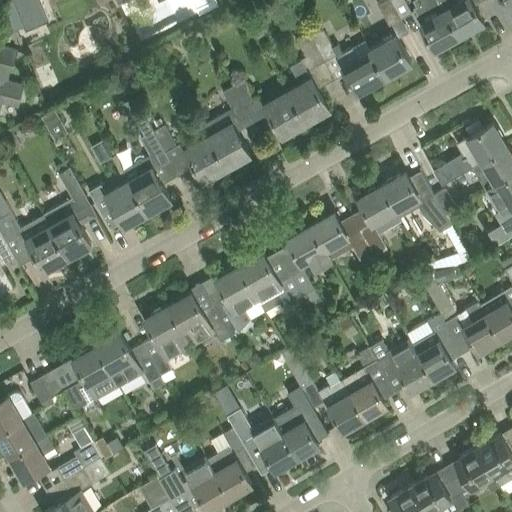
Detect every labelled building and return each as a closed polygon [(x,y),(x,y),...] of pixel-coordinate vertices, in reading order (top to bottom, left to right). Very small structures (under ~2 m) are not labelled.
[(14,0),(26,28),(50,19),(42,0),(14,0)] [(381,0),(378,2),(390,23),(402,16),(392,0),(381,0)] [(392,0),(402,16),(413,10),(406,0),(392,0)] [(420,6),(415,8),(418,12),(417,13),(420,19),(436,47),(437,47),(436,46),(460,33),(460,34),(441,0),(419,0),(419,1),(418,2),(420,6)] [(441,0),(460,34),(461,33),(460,33),(484,20),(485,20),(475,3),(473,0),(441,0)] [(316,13),(303,20),(309,30),(325,59),(337,52),(343,62),(342,62),(347,70),(358,91),(386,75),(371,46),(358,54),(353,45),(343,50),(338,42),(333,44),(322,23),(316,13)] [(301,81),(289,88),(306,119),(307,119),(318,113),(328,107),(329,108),(330,107),(318,86),(308,68),(325,59),(309,30),(302,34),(297,37),(307,53),(290,62),(301,81)] [(395,33),(371,46),(386,75),(412,60),(398,36),(396,32),(395,33)] [(163,43),(162,47),(164,51),(169,52),(173,50),(174,46),(172,42),(167,41),(163,43)] [(14,68),(19,49),(0,43),(0,105),(1,101),(19,106),(25,82),(8,78),(11,67),(14,68)] [(245,77),(234,83),(245,104),(246,104),(256,98),(245,77)] [(232,106),(203,122),(209,133),(227,164),(228,164),(239,157),(242,155),(249,152),(251,152),(238,129),(233,121),(240,118),(235,110),(245,104),(234,83),(223,89),(232,106)] [(94,87),(84,93),(90,102),(99,97),(94,87)] [(266,101),(271,110),(284,133),(285,132),(284,132),(291,128),(294,126),(306,120),(306,119),(289,88),(266,101)] [(59,114),(46,121),(55,138),(68,131),(59,114)] [(135,161),(124,168),(130,178),(148,209),(159,202),(170,197),(171,197),(163,182),(154,167),(170,158),(171,157),(166,149),(154,128),(148,117),(138,122),(145,133),(141,135),(150,153),(146,155),(144,154),(142,153),(139,153),(137,155),(136,157),(135,159),(135,161)] [(468,136),(459,142),(464,151),(472,164),(482,158),(507,143),(493,121),(470,134),(470,133),(468,134),(469,135),(468,136)] [(154,128),(166,149),(177,143),(165,122),(154,128)] [(14,133),(5,138),(13,151),(22,146),(14,133)] [(209,133),(186,146),(196,163),(204,178),(205,177),(215,171),(226,164),(227,164),(209,133)] [(472,164),(485,188),(486,187),(489,186),(488,185),(511,171),(511,151),(507,143),(482,158),(472,164)] [(73,195),(44,211),(68,254),(69,254),(80,247),(90,242),(91,242),(92,242),(81,222),(87,219),(76,199),(86,194),(70,165),(69,165),(65,159),(56,164),(60,170),(59,171),(64,179),(73,195)] [(445,162),(435,168),(443,181),(453,175),(447,166),(445,162)] [(383,182),(382,182),(400,215),(401,214),(419,204),(424,212),(440,228),(442,227),(452,222),(446,212),(435,192),(424,173),(412,180),(409,175),(406,169),(405,170),(395,176),(389,179),(383,183),(383,182)] [(511,171),(488,185),(489,186),(502,208),(496,211),(502,221),(507,229),(506,230),(510,235),(511,233),(511,171)] [(91,187),(89,188),(111,226),(119,221),(122,219),(125,223),(126,222),(125,222),(132,218),(136,216),(147,209),(148,209),(130,178),(110,189),(101,181),(99,182),(100,184),(91,189),(91,187)] [(365,206),(353,213),(375,253),(386,247),(378,231),(403,217),(401,214),(400,215),(382,182),(382,183),(376,186),(370,190),(360,195),(359,196),(365,206)] [(446,186),(435,192),(446,212),(457,206),(446,186)] [(7,199),(0,202),(0,226),(7,239),(6,239),(15,254),(20,262),(37,253),(45,268),(68,255),(50,223),(43,212),(21,224),(7,199)] [(312,222),(311,222),(330,257),(355,243),(364,259),(375,253),(353,213),(341,220),(335,209),(333,210),(334,210),(324,216),(318,219),(312,222)] [(289,235),(288,236),(291,241),(302,261),(311,256),(316,265),(330,257),(311,222),(311,223),(305,226),(299,230),(289,235)] [(2,262),(15,254),(6,239),(7,239),(0,226),(0,293),(15,285),(2,262)] [(240,262),(240,263),(259,296),(266,308),(290,294),(293,299),(304,293),(293,272),(280,279),(277,274),(266,255),(263,249),(262,250),(253,256),(246,259),(241,263),(240,262)] [(222,285),(210,292),(215,301),(233,333),(239,330),(251,316),(244,304),(259,296),(240,263),(239,263),(240,263),(234,266),(228,270),(218,275),(217,276),(221,284),(222,285)] [(437,280),(457,276),(454,265),(434,270),(436,278),(437,281),(437,280)] [(304,266),(293,272),(304,293),(308,300),(319,294),(315,286),(304,267),(304,266)] [(511,283),(481,301),(480,301),(501,336),(511,329),(511,283)] [(169,302),(169,303),(191,342),(215,328),(222,339),(233,333),(215,301),(208,304),(208,305),(203,308),(192,289),(191,290),(182,296),(175,299),(169,303),(169,302)] [(466,307),(447,318),(465,350),(476,343),(479,349),(501,336),(480,301),(481,301),(479,298),(466,305),(466,307)] [(156,334),(143,341),(161,373),(173,367),(166,355),(191,342),(169,303),(168,303),(163,306),(156,310),(147,316),(146,315),(145,316),(156,334)] [(413,341),(433,375),(455,363),(452,357),(465,350),(447,318),(445,319),(441,312),(428,319),(433,327),(434,329),(413,341)] [(349,336),(358,330),(349,313),(339,319),(349,336)] [(98,342),(97,343),(119,382),(144,368),(150,379),(155,387),(166,381),(161,373),(143,341),(131,348),(121,329),(120,330),(110,336),(104,340),(98,343),(98,342)] [(383,337),(369,345),(376,357),(378,356),(397,389),(408,382),(411,388),(433,375),(413,341),(410,335),(388,347),(383,337)] [(63,362),(52,368),(64,388),(85,376),(96,395),(119,382),(97,343),(91,347),(85,350),(75,356),(75,355),(74,356),(64,362),(63,362)] [(283,349),(282,350),(300,380),(303,386),(314,405),(325,399),(328,405),(330,404),(334,410),(344,428),(365,415),(343,376),(330,384),(329,382),(319,388),(309,371),(311,366),(305,365),(303,364),(300,359),(300,356),(302,350),(296,349),(293,344),(288,347),(283,349)] [(251,368),(261,362),(256,353),(246,358),(251,368)] [(364,364),(343,376),(365,415),(387,402),(384,397),(397,389),(378,356),(376,357),(364,364)] [(255,366),(248,371),(254,381),(261,376),(255,366)] [(52,368),(42,374),(53,394),(64,388),(52,368)] [(42,374),(31,380),(42,400),(53,394),(42,374)] [(296,403),(275,416),(283,429),(298,455),(320,442),(317,437),(329,430),(314,405),(303,386),(300,380),(288,387),(289,389),(288,390),(296,403)] [(232,391),(227,382),(215,389),(220,398),(232,391)] [(9,393),(0,398),(0,429),(33,410),(22,392),(21,391),(21,390),(20,390),(19,389),(17,389),(16,390),(15,390),(9,394),(9,393)] [(240,404),(227,412),(235,424),(241,435),(247,444),(246,445),(261,469),(273,462),(276,467),(298,455),(283,429),(275,416),(254,428),(240,404)] [(33,410),(0,429),(0,434),(4,441),(8,447),(11,453),(11,454),(47,432),(34,409),(33,410)] [(231,443),(208,456),(230,494),(252,481),(246,470),(245,470),(234,452),(246,445),(247,444),(241,435),(235,424),(224,431),(231,443)] [(511,476),(511,430),(504,436),(501,431),(478,444),(501,483),(511,476)] [(47,432),(11,454),(12,454),(14,458),(17,463),(12,465),(23,484),(39,475),(36,470),(49,462),(43,452),(55,445),(47,432)] [(114,451),(103,434),(95,438),(106,455),(114,451)] [(78,453),(57,465),(64,476),(101,454),(92,439),(81,445),(75,449),(78,453)] [(501,483),(478,444),(456,457),(459,462),(449,468),(462,490),(484,477),(491,489),(501,483)] [(101,454),(64,476),(70,487),(91,475),(94,481),(111,471),(102,455),(101,454)] [(170,466),(158,473),(180,511),(188,511),(194,509),(197,507),(196,505),(204,501),(208,507),(230,494),(208,456),(193,465),(185,469),(190,476),(183,480),(176,467),(172,469),(170,466)] [(436,469),(413,482),(431,511),(444,511),(439,504),(462,490),(449,468),(439,474),(436,469)] [(180,511),(158,473),(140,484),(153,505),(160,501),(166,511),(180,511)] [(396,503),(387,507),(389,511),(431,511),(413,482),(391,495),(395,502),(396,503)] [(56,503),(44,510),(45,511),(93,511),(96,511),(82,488),(73,493),(69,495),(56,503)] [(150,509),(145,511),(166,511),(160,501),(153,505),(149,508),(150,509)]
